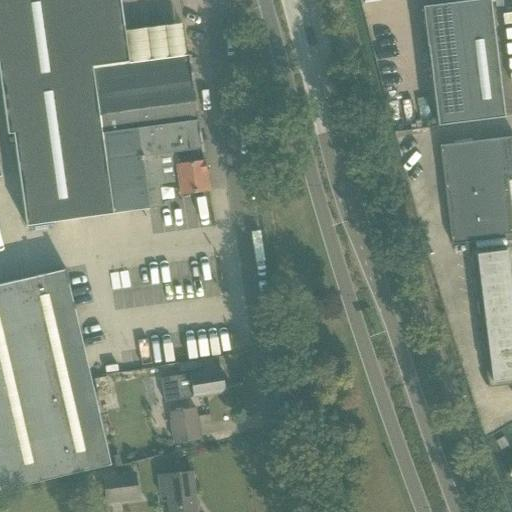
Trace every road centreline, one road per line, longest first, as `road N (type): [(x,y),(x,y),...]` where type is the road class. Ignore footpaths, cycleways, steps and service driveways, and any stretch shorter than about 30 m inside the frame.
road 1 (tertiary): [(263,0),(322,216),(424,511)]
road 2 (tertiary): [(458,511),(378,284),(299,0)]
road 3 (unclassified): [(224,0),(214,31),(295,511)]
